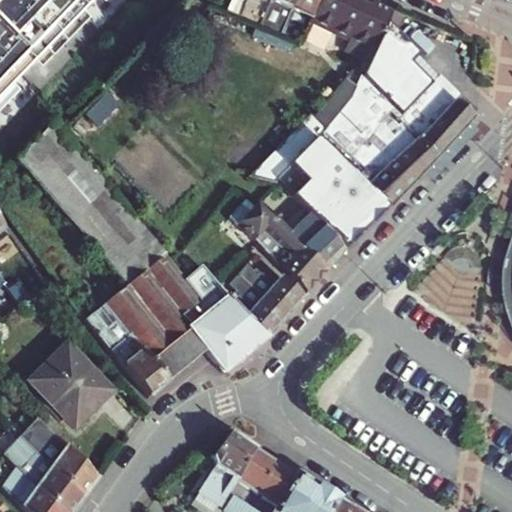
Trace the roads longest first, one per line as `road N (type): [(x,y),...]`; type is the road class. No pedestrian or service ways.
road 1 (tertiary): [(511,131),(268,384)]
road 2 (tertiary): [(110,511),(182,422),(268,384)]
road 3 (residential): [(268,384),(286,420),(416,511)]
